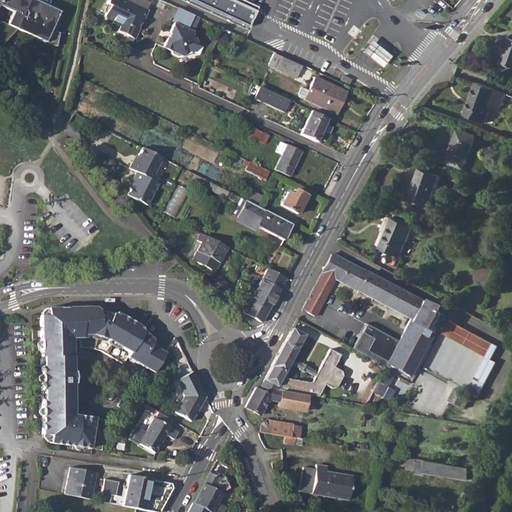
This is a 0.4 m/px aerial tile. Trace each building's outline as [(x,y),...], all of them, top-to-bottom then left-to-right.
[(0,0),(0,17),(44,38),(59,8),(40,0),(0,0)] [(107,3),(101,14),(135,29),(145,9),(125,0),(104,0),(104,2),(107,3)] [(256,10),(234,0),(194,0),(249,25),(256,10)] [(135,29),(101,14),(100,17),(117,25),(115,30),(131,38),(135,29)] [(166,36),(163,42),(188,54),(192,53),(197,43),(196,38),(191,36),(193,32),(173,22),(169,30),(170,31),(167,37),(166,36)] [(509,46),(503,61),(511,64),(511,38),(508,37),(505,44),(509,46)] [(188,54),(163,42),(161,46),(170,51),(170,53),(179,57),(188,54)] [(273,54),(267,65),(276,69),(276,70),(295,79),(300,67),(273,54)] [(303,98),(331,112),(335,102),(333,100),(334,97),(341,100),(345,92),(313,77),(307,91),(303,89),(300,96),(303,98)] [(508,92),(478,82),(467,113),(487,121),(493,104),(502,107),(508,92)] [(289,101),(251,83),(247,93),(254,97),(253,99),(283,113),(289,101)] [(310,111),(299,133),(316,141),(322,130),(329,133),(332,127),(325,124),(328,119),(310,111)] [(243,121),(237,132),(264,144),(269,133),(261,130),(260,132),(251,128),(252,125),(243,121)] [(448,160),(466,167),(478,134),(460,128),(448,160)] [(279,142),(274,152),(280,155),(274,169),(289,176),(300,152),(285,145),(279,142)] [(134,161),(129,169),(137,172),(152,180),(163,158),(143,148),(135,161),(134,161)] [(269,172),(245,160),(242,165),(246,167),(244,170),(264,181),(269,172)] [(421,169),(408,205),(429,213),(443,177),(421,169)] [(135,182),(127,196),(138,201),(146,205),(158,183),(152,180),(137,172),(132,180),(135,182)] [(227,191),(210,182),(207,188),(214,192),(214,193),(224,198),(227,191)] [(178,185),(165,211),(176,217),(189,190),(178,185)] [(248,189),(242,199),(245,200),(259,208),(265,198),(248,189)] [(286,192),(279,205),(297,214),(307,197),(293,190),(291,194),(286,192)] [(245,200),(237,216),(255,226),(283,240),(291,225),(259,208),(245,200)] [(392,216),(379,246),(400,255),(414,226),(392,216)] [(226,248),(200,234),(196,241),(200,243),(190,260),(213,273),(226,248)] [(342,283),(409,319),(434,332),(444,314),(438,310),(331,254),(301,310),(314,317),(328,290),(334,279),(342,283)] [(494,270),(481,265),(475,277),(488,283),(494,270)] [(266,269),(260,280),(279,290),(285,278),(266,269)] [(260,280),(255,291),(273,301),(279,290),(260,280)] [(255,291),(249,302),(267,311),(273,301),(255,291)] [(249,302),(243,312),(261,322),(267,311),(249,302)] [(46,319),(38,319),(40,360),(42,360),(42,365),(42,370),(40,370),(41,394),(43,394),(43,397),(43,401),(41,402),(42,435),(49,436),(50,443),(88,447),(104,450),(107,422),(103,415),(84,412),(75,411),(72,352),(71,336),(79,336),(79,343),(82,345),(83,346),(123,365),(127,359),(154,373),(165,354),(150,346),(152,343),(151,339),(145,336),(141,334),(140,326),(116,313),(111,314),(109,318),(102,315),(96,315),(96,313),(92,310),(53,312),(48,312),(46,312),(46,319)] [(363,323),(358,334),(371,341),(364,353),(410,377),(434,332),(409,319),(397,341),(363,323)] [(447,327),(443,335),(487,358),(494,344),(451,320),(447,327)] [(270,367),(260,387),(279,391),(305,395),(315,397),(322,384),(328,388),(333,387),(339,377),(337,371),(332,367),(338,356),(328,350),(316,371),(314,376),(310,384),(280,378),(288,363),(291,358),(303,336),(291,329),(284,342),(283,342),(270,366),(270,367)] [(371,341),(358,334),(351,347),(364,353),(371,341)] [(498,364),(487,358),(470,390),(481,396),(483,393),(498,364)] [(385,369),(374,392),(383,396),(394,373),(385,369)] [(204,397),(191,371),(175,380),(183,396),(173,413),(190,422),(204,397)] [(255,388),(243,407),(259,416),(268,401),(277,402),(277,407),(302,411),(305,395),(279,391),(260,387),(258,390),(255,388)] [(459,387),(451,401),(467,409),(474,394),(459,387)] [(171,420),(157,412),(154,418),(153,418),(138,444),(154,453),(165,435),(173,440),(178,432),(168,426),(171,420)] [(258,424),(257,432),(283,436),(297,439),(299,426),(287,424),(277,423),(264,420),(258,424)] [(297,439),(283,436),(282,443),(300,446),(301,439),(297,439)] [(477,470),(427,461),(418,460),(416,474),(425,475),(426,473),(475,481),(477,470)] [(347,501),(350,483),(351,477),(324,471),(325,467),(315,464),(314,469),(302,467),(298,492),(309,494),(347,501)] [(287,467),(280,465),(279,473),(285,474),(287,467)] [(69,468),(64,495),(91,501),(96,473),(69,468)] [(207,475),(192,503),(208,511),(222,511),(224,510),(224,508),(221,507),(216,504),(222,492),(229,490),(224,477),(219,478),(209,472),(207,475)] [(128,476),(122,506),(143,511),(149,511),(156,511),(169,488),(168,483),(128,476)] [(118,483),(103,480),(101,502),(109,504),(111,496),(115,497),(118,483)] [(186,511),(208,511),(192,503),(186,511)]
